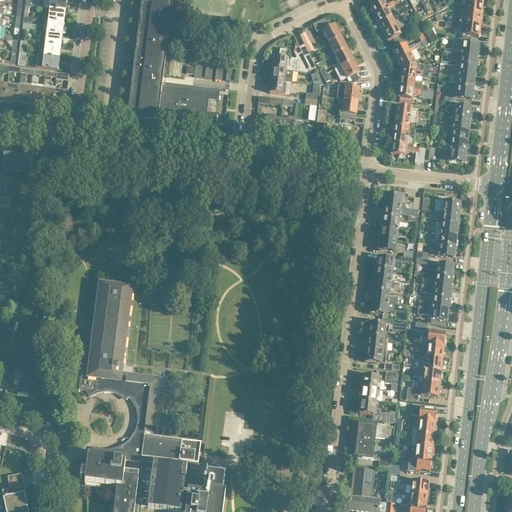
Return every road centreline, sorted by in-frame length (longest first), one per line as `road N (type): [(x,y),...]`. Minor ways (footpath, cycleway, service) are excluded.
road 1 (unclassified): [(326,511),(367,173)]
road 2 (secondary): [(484,270),(455,511)]
road 3 (secondary): [(477,511),(506,272)]
road 4 (unclassified): [(342,4),(260,44),(243,159)]
road 5 (unclassified): [(367,173),(378,73),(342,4)]
road 6 (residential): [(243,159),(72,137)]
road 7 (secondary): [(511,21),(494,187)]
road 8 (unclassified): [(72,137),(90,0)]
road 9 (residential): [(494,187),(367,173)]
road 10 (residential): [(367,173),(243,159)]
